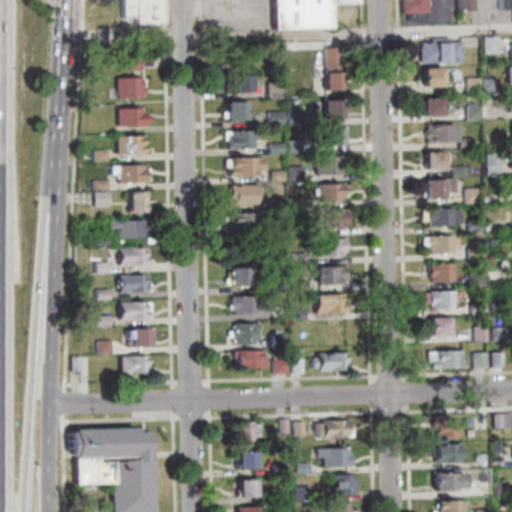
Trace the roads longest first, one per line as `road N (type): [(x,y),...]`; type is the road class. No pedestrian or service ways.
road 1 (residential): [(197,511),(179,0)]
road 2 (residential): [(394,511),(378,0)]
road 3 (residential): [(53,405),(511,389)]
road 4 (motorway): [(20,511),(52,165)]
road 5 (secondary): [(53,405),(52,165)]
